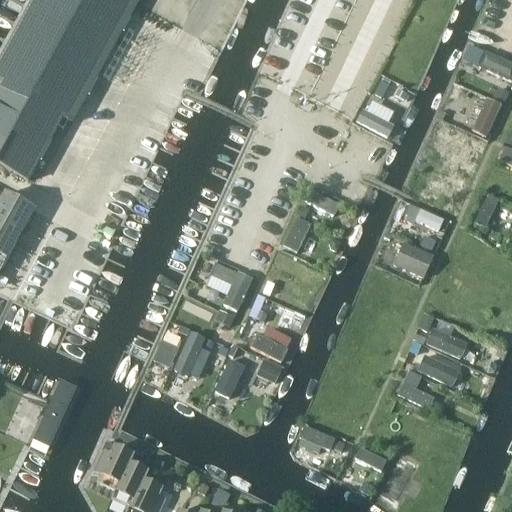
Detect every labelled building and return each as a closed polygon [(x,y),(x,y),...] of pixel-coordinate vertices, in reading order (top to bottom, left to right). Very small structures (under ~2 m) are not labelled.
[(0,167),(28,183),(63,119),(72,124),(140,0),(33,0),(0,61),(0,167)] [(310,193),(303,206),(333,221),(340,209),(310,193)] [(0,273),(0,274),(34,211),(4,195),(3,198),(0,196),(0,273)] [(283,253),(296,260),(310,231),(297,225),(283,253)] [(222,308),(237,316),(252,286),(237,278),(222,308)] [(434,333),(428,348),(461,362),(467,347),(434,333)] [(172,376),(186,383),(205,344),(191,337),(172,376)] [(289,355),(256,340),(250,353),(283,368),(289,355)] [(425,359),(419,376),(453,390),(460,374),(425,359)] [(215,397),(229,404),(244,373),(231,366),(215,397)] [(31,448),(48,456),(77,392),(61,384),(31,448)] [(403,387),(398,400),(428,412),(433,399),(403,387)] [(303,440),(343,457),(346,448),(307,431),(303,440)] [(130,465),(130,466),(134,457),(115,448),(97,485),(116,494),(130,465)] [(360,451),(355,462),(380,473),(385,461),(360,451)] [(144,482),(148,474),(130,466),(130,465),(116,494),(112,502),(130,510),(130,511),(144,482)] [(130,511),(130,510),(128,511),(152,511),(162,491),(144,482),(130,511)]
